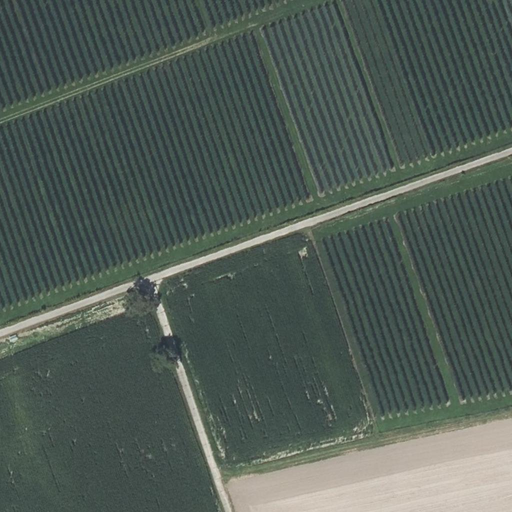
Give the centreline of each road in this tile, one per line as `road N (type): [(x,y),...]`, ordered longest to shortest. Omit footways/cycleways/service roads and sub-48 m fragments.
road 1 (track): [(511,153),(0,337)]
road 2 (track): [(315,0),(0,124)]
road 3 (track): [(230,511),(151,281)]
